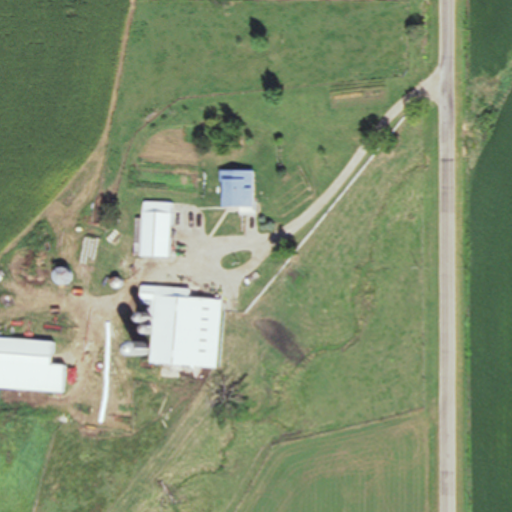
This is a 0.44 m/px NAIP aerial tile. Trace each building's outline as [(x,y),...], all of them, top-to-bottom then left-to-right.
[(262,172),(226,172),(226,210),(243,209),(243,215),(263,215),(262,172)] [(147,203),(147,259),(179,259),(179,203),(147,203)] [(107,253),(87,248),(79,286),(99,290),(107,253)] [(234,367),(237,300),(198,298),(199,289),(144,287),(141,355),(161,356),(160,363),(234,367)] [(63,342),(0,339),(0,388),(73,392),(74,364),(62,364),(63,342)]
